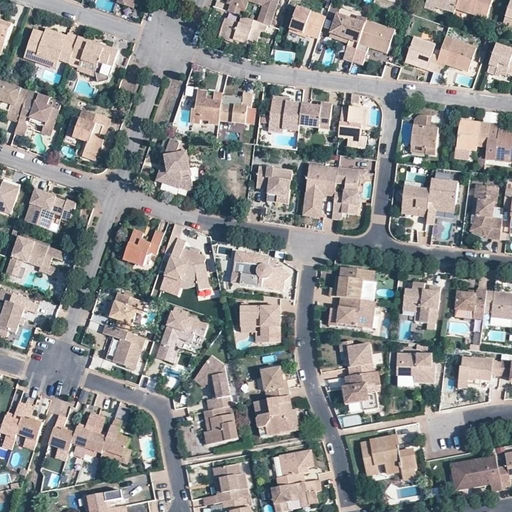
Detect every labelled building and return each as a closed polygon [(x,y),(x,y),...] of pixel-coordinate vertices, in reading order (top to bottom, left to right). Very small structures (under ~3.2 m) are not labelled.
[(117,0),(117,3),(132,9),(135,0),(117,0)] [(264,6),(258,21),(268,25),(269,25),(278,0),(231,0),(230,4),(240,8),(245,9),(248,1),(264,6)] [(439,1),(436,0),(428,0),(426,7),(436,10),(437,6),(439,1)] [(457,8),(459,0),(436,0),(439,1),(437,6),(447,9),(447,8),(456,11),(457,8)] [(459,0),(457,8),(487,19),(494,0),(459,0)] [(227,11),(238,15),(240,8),(230,4),(227,11)] [(290,30),(319,40),(327,17),(298,8),(290,30)] [(338,14),(331,32),(351,38),(349,43),(348,45),(358,49),(360,44),(368,20),(368,19),(359,15),(357,20),(338,14)] [(268,25),(258,21),(245,17),(243,25),(239,23),(225,19),(221,31),(230,34),(229,38),(246,45),(255,48),(260,32),(265,34),(268,25)] [(0,48),(2,49),(10,23),(0,19),(0,48)] [(397,30),(368,20),(360,44),(374,48),(389,53),(397,30)] [(71,58),(72,55),(78,37),(68,33),(67,36),(65,40),(44,33),(34,29),(26,55),(37,59),(38,54),(51,58),(52,57),(60,59),(62,55),(71,58)] [(65,40),(67,36),(46,29),(44,33),(65,40)] [(230,34),(221,31),(218,39),(245,48),(246,45),(229,38),(230,34)] [(351,38),(331,32),(330,36),(349,43),(351,38)] [(71,58),(70,62),(79,65),(78,68),(92,73),(97,72),(98,75),(99,80),(108,78),(107,74),(110,74),(118,50),(106,46),(103,49),(98,47),(98,43),(78,36),(78,37),(72,55),(71,58)] [(479,46),(447,37),(441,55),(439,62),(446,65),(447,65),(447,63),(448,59),(456,62),(456,66),(471,70),(479,46)] [(439,62),(441,55),(434,53),(437,43),(418,38),(410,59),(419,62),(418,65),(436,71),(439,62)] [(307,64),(315,43),(310,41),(302,63),(307,64)] [(511,48),(498,44),(489,72),(496,75),(497,72),(502,73),(507,75),(508,73),(511,59),(511,48)] [(358,49),(348,45),(344,57),(354,60),(358,49)] [(389,53),(374,48),(373,53),(387,57),(389,53)] [(38,54),(37,59),(58,66),(60,59),(52,57),(51,58),(38,54)] [(443,74),(446,65),(439,62),(436,71),(443,74)] [(19,123),(30,92),(0,81),(0,101),(11,106),(9,113),(7,118),(19,123)] [(19,123),(15,134),(23,136),(27,126),(25,121),(27,116),(31,118),(31,119),(36,121),(35,124),(43,127),(52,129),(59,110),(48,106),(51,99),(30,92),(19,123)] [(221,121),(223,104),(224,95),(215,94),(215,98),(215,102),(208,101),(208,97),(209,93),(198,92),(197,105),(196,110),(193,110),(191,123),(200,124),(201,119),(211,120),(211,123),(221,124),(221,121)] [(232,106),(223,104),(221,121),(248,124),(250,108),(253,108),(255,94),(245,93),(243,104),(243,107),(232,106)] [(300,131),(301,127),(304,105),(292,103),(293,100),(274,98),(270,124),(285,126),(284,129),(300,131)] [(11,106),(0,101),(0,109),(9,113),(11,106)] [(301,127),(321,129),(321,125),(331,126),(334,105),(323,104),(322,107),(312,106),(312,103),(304,102),(304,105),(301,127)] [(343,108),(339,138),(350,139),(349,148),(368,149),(369,138),(362,137),(363,131),(366,109),(351,107),(351,110),(343,108)] [(83,121),(86,112),(82,110),(78,119),(83,121)] [(83,156),(96,161),(104,139),(99,137),(103,128),(108,129),(111,120),(86,112),(83,121),(78,119),(73,117),(67,135),(88,143),(83,156)] [(432,128),(432,125),(433,116),(423,115),(420,115),(419,116),(418,117),(417,119),(416,122),(415,127),(418,127),(417,136),(414,136),(412,146),(427,148),(426,154),(436,156),(440,129),(436,129),(432,128)] [(489,148),(492,124),(482,123),(481,126),(472,125),(472,122),(462,121),(458,149),(478,151),(479,147),(489,148)] [(284,133),(284,129),(285,126),(270,124),(269,131),(284,133)] [(501,128),(501,125),(492,124),(489,148),(487,158),(505,160),(506,154),(511,154),(511,133),(505,132),(501,132),(501,128)] [(52,129),(43,127),(41,133),(49,136),(52,129)] [(99,137),(104,139),(108,129),(103,128),(99,137)] [(187,191),(193,190),(184,146),(165,139),(162,149),(167,151),(166,157),(163,158),(164,162),(166,167),(164,171),(160,183),(177,189),(178,188),(187,191)] [(426,154),(427,148),(412,146),(411,152),(426,154)] [(338,169),(309,165),(303,210),(321,212),(322,199),(323,195),(326,196),(334,197),(338,169)] [(264,168),(258,168),(255,189),(264,190),(264,187),(268,187),(268,190),(267,195),(276,196),(275,204),(288,205),(292,172),(271,169),(264,168)] [(356,194),(358,181),(359,172),(338,169),(331,219),(341,221),(341,214),(342,211),(346,211),(346,215),(356,216),(357,206),(358,195),(356,194)] [(366,173),(359,172),(358,181),(363,182),(365,182),(366,173)] [(3,183),(19,189),(21,186),(4,180),(3,183)] [(461,183),(435,180),(433,191),(430,217),(429,225),(436,226),(438,211),(439,204),(457,206),(458,206),(461,183)] [(0,210),(10,215),(19,189),(3,183),(2,186),(0,185),(0,210)] [(500,188),(484,186),(478,185),(477,196),(484,197),(483,206),(480,206),(479,216),(475,224),(472,232),(488,239),(501,240),(504,220),(496,219),(494,217),(496,203),(498,203),(500,188)] [(430,217),(433,191),(424,190),(407,187),(405,207),(415,209),(415,207),(422,208),(421,215),(430,217)] [(27,218),(51,227),(56,211),(65,214),(66,212),(73,214),(76,206),(67,203),(67,204),(56,201),(56,203),(48,200),(49,196),(37,192),(27,218)] [(483,206),(484,197),(477,196),(473,224),(475,224),(479,216),(480,206),(483,206)] [(457,206),(439,204),(438,211),(457,214),(458,206),(457,206)] [(415,215),(421,215),(422,208),(415,207),(415,209),(405,207),(404,213),(415,215)] [(321,212),(303,210),(303,216),(320,218),(321,212)] [(177,241),(182,228),(175,226),(170,238),(177,241)] [(123,261),(143,267),(146,258),(152,255),(155,256),(163,235),(155,232),(150,246),(144,243),(140,242),(141,239),(143,234),(133,232),(123,261)] [(19,238),(6,274),(17,278),(20,267),(22,263),(40,269),(42,269),(45,262),(41,260),(42,256),(53,260),(62,263),(65,254),(19,238)] [(199,292),(209,291),(204,263),(204,262),(204,260),(204,259),(202,258),(201,257),(198,256),(189,253),(183,251),(185,243),(177,241),(165,277),(181,283),(186,271),(189,272),(190,282),(197,281),(199,292)] [(270,267),(270,266),(271,258),(237,252),(231,284),(283,293),(285,283),(289,277),(283,268),(275,269),(273,273),(273,271),(273,270),(272,268),(271,267),(270,267)] [(42,269),(40,269),(39,272),(57,278),(59,271),(50,268),(53,260),(42,256),(41,260),(45,262),(42,269)] [(331,289),(330,298),(340,299),(347,300),(360,301),(362,281),(372,282),(373,273),(340,269),(339,278),(337,290),(333,289),(331,289)] [(375,283),(372,282),(362,281),(360,301),(373,303),(375,283)] [(441,288),(429,287),(429,292),(429,295),(423,294),(424,292),(424,285),(413,283),(412,291),(404,290),(403,306),(416,307),(421,308),(419,324),(426,325),(435,326),(437,310),(438,310),(441,288)] [(0,328),(9,332),(16,335),(19,325),(22,318),(25,309),(23,308),(26,299),(1,290),(0,293),(0,301),(7,304),(2,319),(0,324),(0,328)] [(486,293),(486,292),(477,291),(476,292),(476,295),(467,294),(457,293),(455,310),(474,312),(474,319),(483,320),(484,310),(486,293)] [(114,329),(132,336),(136,326),(132,325),(136,314),(131,312),(135,300),(114,293),(110,301),(108,307),(105,306),(102,314),(117,320),(114,329)] [(511,296),(486,293),(484,310),(492,311),(491,318),(511,320),(511,296)] [(347,300),(340,299),(338,311),(338,315),(345,317),(347,300)] [(131,312),(136,314),(140,301),(135,300),(131,312)] [(370,317),(375,318),(376,303),(373,303),(360,301),(347,300),(345,317),(338,315),(338,311),(330,310),(328,326),(357,330),(357,327),(364,328),(369,329),(370,317)] [(260,338),(260,344),(279,344),(279,320),(275,320),(275,317),(279,317),(279,308),(240,308),(240,328),(255,328),(260,328),(260,338)] [(171,315),(185,319),(186,314),(173,309),(171,315)] [(474,312),(455,310),(454,317),(474,319),(474,312)] [(156,359),(172,365),(177,351),(173,349),(177,338),(178,335),(183,337),(182,340),(191,343),(194,335),(202,338),(206,326),(185,319),(171,315),(156,359)] [(0,328),(0,324),(2,319),(0,318),(0,336),(7,339),(9,332),(0,328)] [(134,372),(144,340),(132,336),(114,329),(105,326),(102,334),(120,340),(113,363),(126,367),(125,369),(134,372)] [(374,373),(370,345),(347,348),(349,359),(352,363),(353,368),(350,368),(348,368),(349,377),(374,373)] [(433,356),(397,355),(397,378),(415,378),(425,378),(425,385),(435,385),(435,372),(432,369),(432,365),(433,356)] [(223,409),(231,408),(223,367),(210,357),(195,378),(205,385),(208,382),(214,386),(215,389),(213,389),(216,400),(213,401),(207,402),(208,412),(223,409)] [(491,377),(499,378),(501,364),(493,363),(493,362),(472,359),(472,361),(463,359),(462,368),(459,368),(457,384),(467,385),(467,381),(474,382),(475,380),(476,374),(479,375),(478,381),(490,382),(491,377)] [(145,372),(157,376),(160,364),(148,361),(145,372)] [(499,378),(510,379),(510,383),(511,383),(511,363),(501,363),(501,364),(499,378)] [(283,381),(280,369),(261,372),(266,401),(287,397),(286,388),(284,388),(283,381)] [(380,386),(378,373),(374,373),(349,377),(344,378),(346,388),(342,389),(345,407),(361,404),(367,403),(368,407),(378,406),(375,392),(367,394),(366,388),(380,386)] [(205,385),(195,378),(193,381),(203,389),(205,385)] [(211,389),(213,401),(216,400),(213,389),(215,389),(214,386),(208,382),(205,385),(211,389)] [(24,391),(20,400),(30,404),(34,395),(24,391)] [(290,412),(287,397),(266,401),(252,404),(254,414),(258,417),(255,421),(257,429),(264,427),(265,438),(290,433),(288,422),(283,423),(281,417),(287,416),(290,412)] [(14,434),(25,404),(17,401),(12,415),(11,418),(4,416),(0,427),(0,433),(3,434),(13,438),(14,434)] [(367,403),(361,404),(363,412),(379,410),(378,406),(368,407),(367,403)] [(32,419),(28,418),(29,415),(32,407),(25,404),(14,434),(23,437),(34,441),(36,436),(39,427),(41,422),(32,419)] [(116,418),(127,420),(130,409),(118,407),(116,418)] [(225,418),(223,409),(208,412),(203,413),(205,422),(210,421),(212,433),(207,434),(203,434),(205,446),(237,441),(233,417),(225,418)] [(288,422),(290,433),(297,432),(293,411),(290,412),(287,416),(281,417),(283,423),(288,422)] [(85,449),(96,415),(88,412),(83,426),(82,429),(75,426),(73,433),(69,443),(75,445),(85,449)] [(64,430),(60,429),(62,425),(64,417),(57,414),(51,431),(48,440),(46,444),(56,447),(67,451),(69,443),(73,433),(64,430)] [(99,431),(104,417),(96,415),(85,449),(94,452),(100,454),(101,450),(105,437),(98,434),(99,431)] [(116,431),(119,423),(111,420),(107,434),(105,437),(101,450),(110,453),(121,457),(128,439),(119,436),(115,434),(116,431)] [(51,431),(39,427),(36,436),(47,440),(48,440),(51,431)] [(264,427),(257,429),(259,439),(265,438),(264,427)] [(13,438),(3,434),(2,439),(11,443),(13,438)] [(34,441),(23,437),(22,442),(33,445),(34,441)] [(398,448),(396,437),(371,442),(371,443),(371,447),(362,449),(366,469),(376,467),(386,465),(388,476),(403,473),(405,481),(415,479),(414,470),(417,470),(415,460),(413,451),(404,453),(400,454),(398,448)] [(67,451),(56,447),(54,452),(65,456),(67,451)] [(310,452),(279,458),(282,478),(276,479),(277,489),(303,484),(302,475),(304,475),(304,470),(306,470),(313,468),(310,452)] [(121,457),(110,453),(108,458),(119,462),(121,457)] [(499,468),(503,490),(511,488),(511,486),(510,475),(511,474),(511,453),(506,455),(508,466),(499,468)] [(497,455),(451,463),(456,490),(467,488),(466,483),(490,479),(491,484),(493,492),(503,490),(499,468),(497,455)] [(216,504),(222,503),(237,501),(236,492),(245,490),(242,475),(239,475),(237,466),(217,469),(221,494),(216,495),(215,495),(216,504)] [(376,467),(366,469),(367,477),(378,475),(376,467)] [(212,470),(216,495),(221,494),(217,469),(212,470)] [(490,479),(466,483),(467,488),(491,484),(490,479)] [(277,489),(270,490),(273,511),(282,511),(285,511),(284,503),(298,500),(306,499),(307,506),(317,504),(315,493),(320,493),(318,482),(303,484),(277,489)] [(120,490),(85,496),(87,506),(88,511),(105,509),(104,502),(107,501),(122,498),(120,490)] [(237,501),(222,503),(222,511),(249,511),(249,509),(246,509),(245,499),(237,501)] [(307,506),(306,499),(298,500),(300,509),(308,507),(307,506)]
